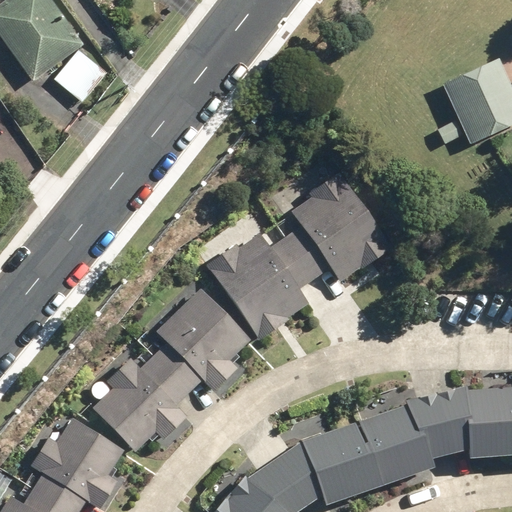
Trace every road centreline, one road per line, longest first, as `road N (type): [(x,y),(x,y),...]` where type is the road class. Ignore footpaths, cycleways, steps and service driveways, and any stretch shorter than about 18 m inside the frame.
road 1 (residential): [(511,349),(378,354),(293,381),(201,447),(145,511)]
road 2 (residential): [(246,0),(0,317)]
